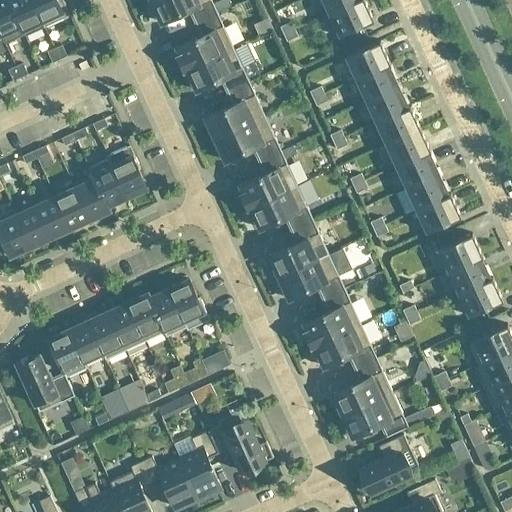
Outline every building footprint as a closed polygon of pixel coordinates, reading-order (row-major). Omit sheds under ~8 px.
[(22,29),(21,29),(7,0),(0,0),(0,34),(4,43),(24,34),(22,29)] [(40,21),(41,20),(31,0),(7,0),(21,29),(22,29),(24,34),(25,36),(43,27),(40,21)] [(31,0),(41,20),(40,21),(43,27),(70,15),(67,8),(62,0),(31,0)] [(195,22),(217,12),(231,6),(228,0),(219,0),(213,3),(211,0),(153,0),(149,2),(154,14),(156,12),(161,23),(189,10),(195,22)] [(322,0),(328,13),(355,0),(322,0)] [(364,0),(355,0),(328,13),(339,35),(373,19),(364,0)] [(233,47),(217,12),(195,22),(201,35),(176,47),(179,55),(177,56),(183,70),(233,47)] [(280,26),(283,34),(294,29),(291,21),(280,26)] [(294,29),(283,34),(286,41),(297,36),(294,29)] [(355,78),(390,62),(379,40),(345,56),(355,78)] [(61,45),(54,48),(59,59),(67,55),(61,45)] [(249,81),(233,47),(183,70),(189,81),(191,80),(196,91),(221,79),(227,92),(249,81)] [(59,59),(54,48),(47,51),(52,62),(59,59)] [(390,62),(355,78),(365,100),(398,85),(388,64),(390,63),(390,62)] [(22,63),(15,66),(20,77),(27,74),(22,63)] [(20,77),(15,66),(8,69),(13,80),(20,77)] [(265,116),(249,81),(227,92),(233,104),(204,117),(209,128),(207,129),(212,140),(265,116)] [(398,85),(365,100),(375,122),(410,106),(410,105),(407,106),(398,85)] [(309,91),(313,98),(324,93),(320,86),(309,91)] [(324,93),(313,98),(316,105),(327,100),(324,93)] [(410,106),(375,122),(386,144),(420,128),(410,106)] [(281,150),(265,116),(212,140),(217,152),(220,150),(225,161),(253,148),(259,161),(281,150)] [(104,118),(92,123),(96,131),(107,125),(104,118)] [(84,127),(73,132),(76,140),(88,134),(84,127)] [(420,128),(386,144),(396,166),(430,150),(420,128)] [(329,134),(333,142),(344,137),(340,129),(329,134)] [(76,140),(73,132),(61,138),(64,145),(76,140)] [(344,137),(333,142),(336,149),(347,144),(344,137)] [(45,145),(33,150),(37,158),(48,152),(45,145)] [(292,145),(281,150),(285,158),(295,154),(292,145)] [(138,169),(140,168),(130,146),(108,156),(109,157),(108,158),(126,197),(147,188),(138,169)] [(37,158),(33,150),(22,156),(25,163),(37,158)] [(284,179),(292,175),(285,158),(281,150),(259,161),(265,173),(239,185),(243,193),(241,194),(247,208),(297,185),(296,184),(288,188),(284,179)] [(430,150),(396,166),(406,187),(438,172),(428,151),(431,150),(430,150)] [(126,197),(108,158),(88,167),(109,210),(107,206),(126,197)] [(6,163),(0,165),(0,174),(9,170),(6,163)] [(109,210),(88,167),(93,178),(74,187),(89,219),(109,210)] [(438,172),(406,187),(416,209),(450,193),(450,192),(448,193),(438,172)] [(350,178),(353,185),(364,180),(361,173),(350,178)] [(364,180),(353,185),(356,193),(367,188),(364,180)] [(313,219),(297,185),(247,208),(252,219),(255,218),(260,229),(285,217),(291,230),(313,219)] [(89,219),(74,187),(54,196),(69,229),(89,219)] [(450,193),(416,209),(426,232),(461,216),(450,193)] [(69,229),(54,196),(35,205),(50,238),(69,229)] [(50,238),(35,205),(16,214),(13,207),(12,207),(30,247),(50,238)] [(30,247),(12,207),(0,212),(0,234),(10,256),(30,247)] [(373,229),(384,224),(381,217),(370,222),(373,229)] [(329,254),(313,219),(291,230),(297,242),(268,255),(273,266),(271,267),(276,278),(329,254)] [(387,231),(384,224),(373,229),(376,236),(387,231)] [(448,271),(482,255),(472,232),(437,248),(448,271)] [(344,288),(329,254),(276,278),(281,290),(283,288),(288,299),(317,286),(323,299),(344,288)] [(482,255),(448,271),(458,293),(492,277),(492,276),(490,277),(480,257),(483,256),(482,255)] [(492,277),(458,293),(468,316),(503,300),(492,277)] [(188,278),(168,288),(186,327),(187,327),(188,329),(210,319),(199,296),(197,297),(188,278)] [(402,292),(413,287),(410,280),(399,285),(402,292)] [(186,327),(168,288),(149,297),(147,292),(146,292),(167,336),(186,327)] [(360,323),(344,288),(323,299),(328,311),(303,323),(307,331),(304,332),(311,346),(360,323)] [(167,336),(146,292),(127,302),(145,341),(164,332),(166,336),(167,336)] [(145,341),(127,302),(107,311),(125,350),(145,341)] [(402,309),(406,317),(417,312),(413,304),(402,309)] [(125,350),(107,311),(88,320),(106,359),(125,350)] [(420,319),(417,312),(406,317),(409,324),(420,319)] [(106,359),(88,320),(68,329),(86,368),(87,367),(85,363),(103,354),(105,359),(106,359)] [(376,357),(360,323),(311,346),(316,357),(318,356),(323,366),(349,355),(354,368),(376,357)] [(474,365),(474,366),(511,348),(511,334),(507,323),(465,342),(475,364),(474,365)] [(86,368),(68,329),(48,338),(63,371),(64,373),(66,377),(86,368)] [(511,348),(474,366),(484,388),(511,374),(511,348)] [(16,362),(39,411),(61,401),(74,395),(66,377),(64,373),(51,379),(39,354),(32,358),(30,355),(16,362)] [(392,392),(376,357),(354,368),(360,380),(332,393),(337,404),(334,405),(340,416),(392,392)] [(205,367),(208,374),(220,369),(216,362),(205,367)] [(197,370),(185,376),(188,383),(200,378),(197,370)] [(434,376),(437,383),(444,380),(441,373),(434,376)] [(511,374),(484,388),(494,409),(511,401),(511,374)] [(188,383),(185,376),(173,381),(176,389),(188,383)] [(444,380),(437,383),(440,390),(447,387),(444,380)] [(209,382),(189,391),(196,405),(215,395),(209,382)] [(157,389),(146,394),(149,401),(161,396),(157,389)] [(0,429),(14,423),(0,391),(0,429)] [(404,418),(392,392),(340,416),(345,427),(347,426),(352,437),(380,424),(386,436),(408,427),(404,418)] [(149,401),(146,394),(134,399),(137,407),(149,401)] [(511,401),(494,409),(494,410),(503,406),(511,425),(511,401)] [(118,407),(106,412),(110,419),(121,414),(118,407)] [(447,409),(436,414),(440,422),(450,417),(447,409)] [(271,441),(289,432),(277,410),(259,419),(271,441)] [(110,419),(106,412),(94,417),(98,425),(110,419)] [(417,412),(404,418),(408,427),(421,421),(417,412)] [(463,424),(470,420),(467,413),(460,417),(463,424)] [(219,425),(208,430),(218,452),(229,447),(238,466),(239,466),(241,471),(245,469),(273,456),(266,440),(258,444),(249,425),(247,420),(242,422),(222,431),(219,425)] [(218,452),(208,430),(191,438),(196,448),(179,456),(197,496),(220,486),(207,457),(218,452)] [(480,431),(469,436),(473,446),(480,442),(485,440),(480,431)] [(415,467),(406,447),(400,435),(378,445),(383,457),(364,466),(360,468),(362,473),(361,473),(371,493),(411,475),(408,470),(415,467)] [(473,446),(476,453),(484,450),(480,442),(473,446)] [(197,496),(179,456),(157,466),(152,456),(141,461),(151,483),(161,478),(175,507),(197,496)] [(469,458),(459,463),(465,478),(476,473),(469,458)] [(151,483),(141,461),(130,466),(132,470),(109,481),(112,487),(123,511),(151,511),(141,488),(151,483)] [(442,511),(434,493),(441,490),(436,477),(405,491),(411,503),(392,511),(442,511)] [(123,511),(112,487),(100,493),(95,482),(74,492),(83,511),(88,511),(95,509),(96,511),(123,511)] [(57,511),(49,495),(38,500),(43,511),(57,511)]
